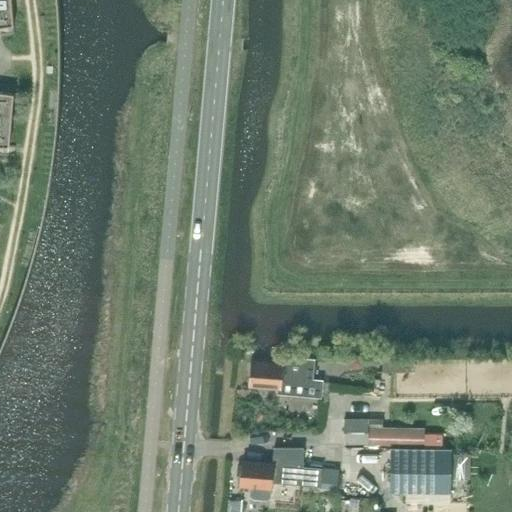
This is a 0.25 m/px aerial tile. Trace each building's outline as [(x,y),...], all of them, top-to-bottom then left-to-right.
[(0,0),(0,145),(8,146),(13,93),(0,91),(0,26),(13,24),(10,0),(0,0)] [(379,363),(379,355),(363,355),(363,363),(379,363)] [(313,380),(315,360),(282,358),(281,364),(251,362),(249,385),(278,388),(277,394),(321,398),(322,381),(313,380)] [(413,358),(383,358),(383,372),(413,372),(413,358)] [(368,420),(344,420),(344,432),(344,445),(369,444),(382,444),(401,444),(423,444),(424,428),(383,428),(368,428),(368,420)] [(242,461),(240,485),(251,486),(250,496),(254,498),(266,499),(269,497),(271,488),(271,483),(319,487),(321,468),(302,466),(304,448),(274,448),(273,464),(242,461)] [(451,492),(451,450),(390,449),(390,491),(451,492)] [(319,487),(319,488),(337,490),(339,470),(321,468),(319,487)]
